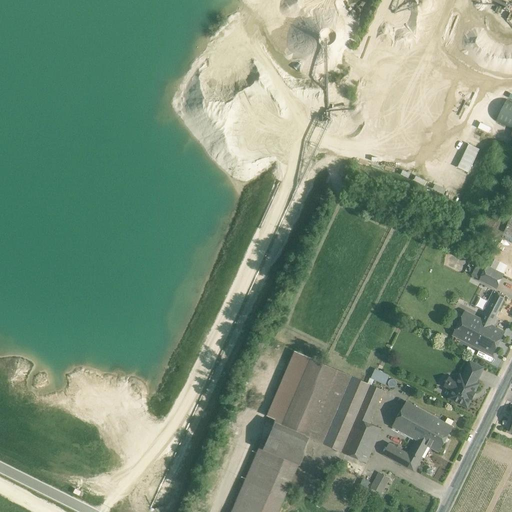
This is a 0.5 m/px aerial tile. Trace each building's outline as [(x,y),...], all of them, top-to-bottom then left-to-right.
[(511,101),(507,99),(496,121),(511,129),(511,101)] [(458,167),(469,172),(479,148),(468,143),(458,167)] [(498,286),(488,281),(485,287),(495,292),(498,286)] [(494,293),(485,312),(487,313),(483,321),(493,326),(497,317),(495,316),(504,298),(494,293)] [(483,321),(465,312),(453,335),(493,355),(504,332),(483,321)] [(294,351),(266,416),(275,419),(282,422),(310,358),(294,351)] [(352,376),(310,358),(282,422),(281,426),(309,438),(323,444),(352,377),(352,376)] [(483,368),(470,362),(465,373),(477,379),(483,368)] [(385,385),(390,375),(374,368),(370,378),(385,385)] [(463,377),(460,376),(457,382),(452,379),(451,382),(450,382),(449,384),(450,385),(449,388),(453,390),(449,398),(467,407),(478,384),(475,383),(477,379),(465,373),(463,377)] [(352,377),(323,444),(342,452),(343,452),(371,385),(352,377)] [(343,452),(342,452),(367,463),(381,429),(369,423),(383,390),(371,385),(343,452)] [(430,414),(407,401),(393,426),(416,439),(430,414)] [(453,427),(430,414),(416,439),(428,446),(439,452),(453,427)] [(309,438),(281,426),(282,422),(275,419),(262,450),(297,465),(309,438)] [(416,439),(408,454),(389,443),(383,453),(414,471),(428,446),(416,439)] [(262,450),(258,448),(230,511),(276,511),(297,465),(262,450)] [(380,472),(372,487),(381,492),(389,477),(380,472)]
